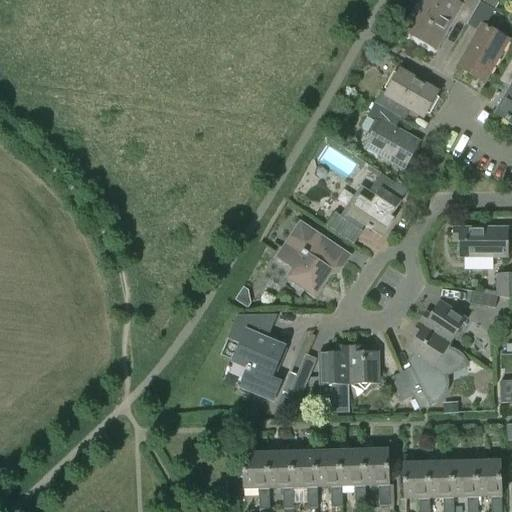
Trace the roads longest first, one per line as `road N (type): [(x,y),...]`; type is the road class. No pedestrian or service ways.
road 1 (residential): [(405,249),(377,260),(348,313),(356,323),(378,322),(413,280)]
road 2 (residential): [(511,155),(458,125),(458,100),(448,85),(407,60)]
road 3 (residential): [(405,249),(442,204),(511,202)]
